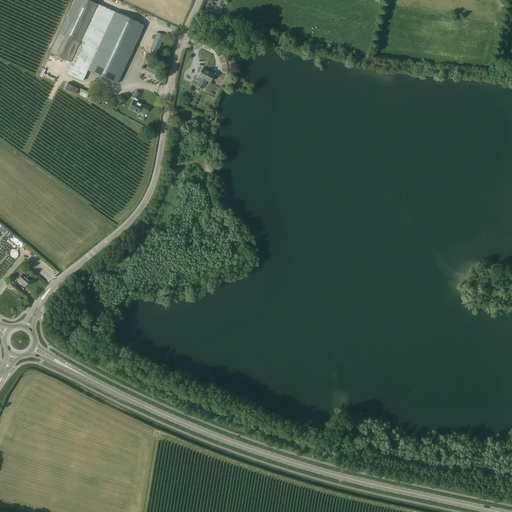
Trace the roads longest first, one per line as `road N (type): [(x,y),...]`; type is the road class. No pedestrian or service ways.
road 1 (secondary): [(498,511),(267,454),(62,364)]
road 2 (unclassified): [(40,300),(124,226),(149,192),(180,44),(199,0)]
